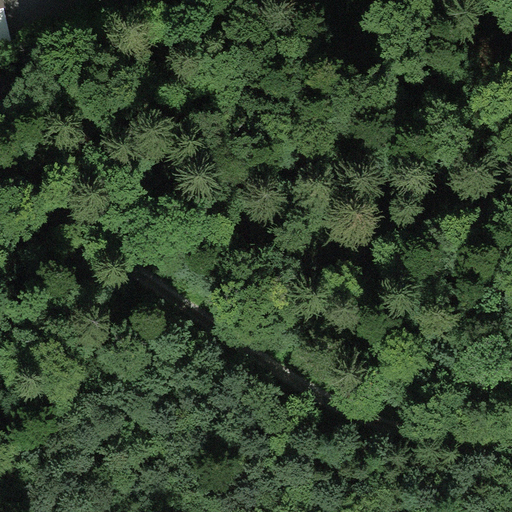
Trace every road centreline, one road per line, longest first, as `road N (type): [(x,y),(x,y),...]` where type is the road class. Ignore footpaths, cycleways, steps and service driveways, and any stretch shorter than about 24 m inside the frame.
road 1 (track): [(0,180),(364,426),(511,455)]
road 2 (track): [(0,29),(148,0)]
